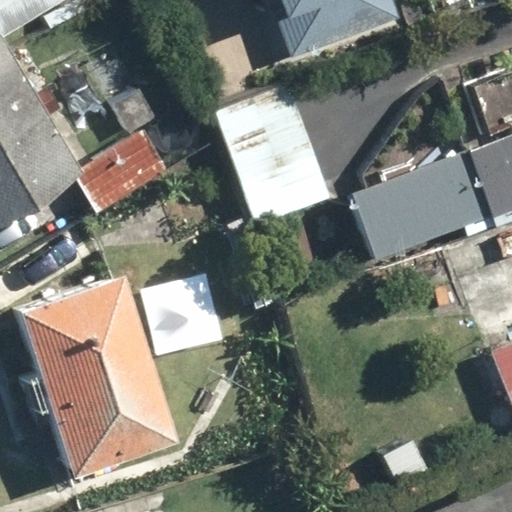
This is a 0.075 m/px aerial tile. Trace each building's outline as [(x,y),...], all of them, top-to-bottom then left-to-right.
[(0,29),(51,0),(0,0),(0,212),(68,174),(0,57),(0,29)] [(257,0),(261,11),(264,10),(280,55),(389,18),(382,0),(257,0)] [(117,54),(91,68),(122,130),(149,117),(117,54)] [(280,83),(205,110),(247,224),(322,196),(280,83)] [(511,129),(457,149),(481,215),(511,203),(511,129)] [(136,132),(62,179),(85,215),(159,169),(136,132)] [(452,149),(334,191),(358,258),(476,216),(452,149)] [(109,273),(0,307),(0,309),(54,476),(163,441),(109,273)] [(511,341),(481,355),(511,424),(511,341)] [(402,433),(365,450),(384,491),(421,474),(402,433)]
